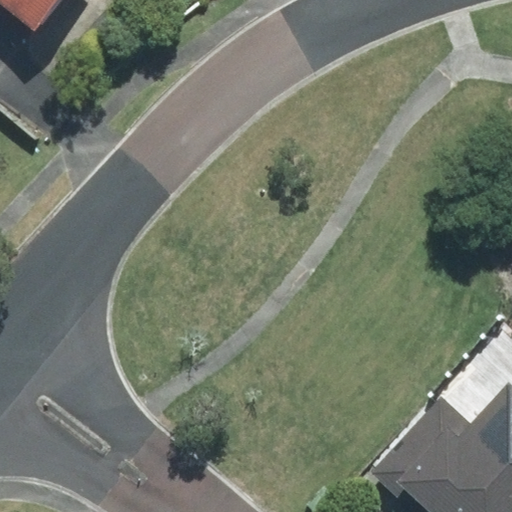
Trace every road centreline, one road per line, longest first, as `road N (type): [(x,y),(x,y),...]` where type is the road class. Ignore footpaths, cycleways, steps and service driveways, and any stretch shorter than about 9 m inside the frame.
road 1 (residential): [(0,346),(173,144),(301,43),(390,0)]
road 2 (residential): [(0,369),(187,511)]
